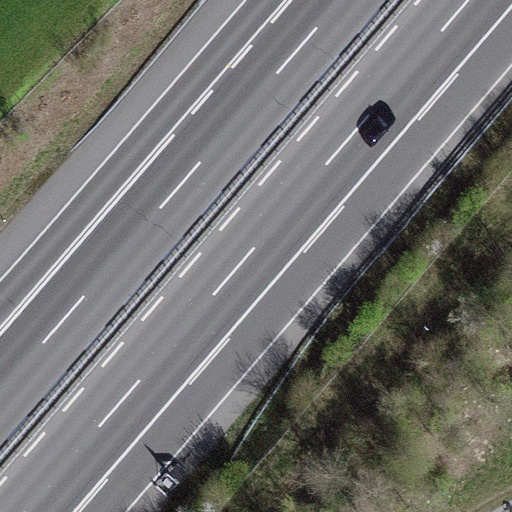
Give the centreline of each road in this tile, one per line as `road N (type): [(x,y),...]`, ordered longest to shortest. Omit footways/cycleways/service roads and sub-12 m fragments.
road 1 (motorway): [(30,511),(471,0)]
road 2 (motorway): [(274,73),(0,389)]
road 3 (motorway): [(274,73),(0,326)]
